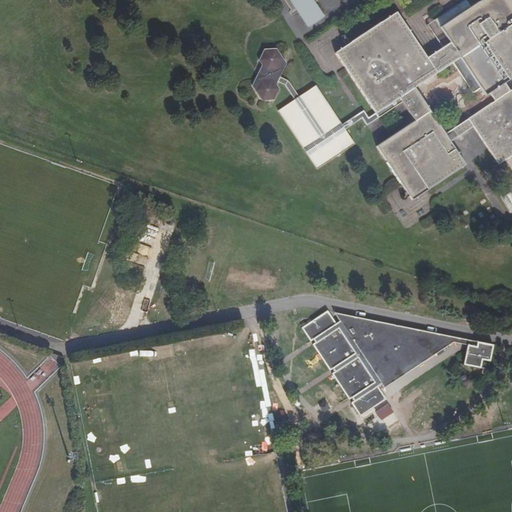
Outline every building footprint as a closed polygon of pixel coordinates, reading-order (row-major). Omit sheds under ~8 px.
[(289,0),(308,28),(325,16),(314,0),(289,0)] [(511,0),(482,0),(438,29),(447,44),(457,60),(481,96),(486,94),(500,84),(511,76),(511,0)] [(445,22),(457,12),(454,7),(441,17),(445,22)] [(422,60),(393,15),(331,55),(371,116),(396,100),(411,90),(433,76),(422,60)] [(433,76),(457,60),(447,44),(422,60),(433,76)] [(275,79),(282,65),(273,50),(258,51),(252,60),(256,66),(255,69),(248,88),(256,102),(271,102),(275,92),(272,85),(275,79)] [(500,84),(486,94),(492,102),(506,93),(500,84)] [(342,129),(315,87),(296,99),(277,112),(280,116),(315,169),(353,145),(342,129)] [(426,113),(411,90),(396,100),(398,103),(411,123),(426,113)] [(492,102),(464,120),(470,129),(494,165),(511,153),(511,91),(511,90),(506,93),(492,102)] [(440,136),(426,113),(411,123),(373,147),(408,202),(461,167),(446,144),(440,136)] [(464,120),(440,136),(446,144),(470,129),(464,120)] [(421,362),(454,341),(403,331),(394,337),(387,328),(337,318),(339,320),(336,323),(327,309),(301,326),(310,340),(313,339),(315,342),(313,344),(330,369),(333,368),(334,371),(332,373),(349,399),(352,397),(353,400),(351,402),(359,415),(386,399),(377,386),(381,382),(383,388),(391,383),(389,380),(420,360),(421,362)] [(334,312),(337,318),(387,328),(394,337),(403,331),(454,341),(467,344),(476,346),(477,341),(334,312)] [(487,369),(493,345),(483,341),(477,341),(476,346),(467,344),(463,364),(487,369)] [(391,383),(421,362),(420,360),(389,380),(391,383)] [(391,392),(402,386),(398,379),(387,385),(391,392)] [(380,428),(398,422),(395,415),(378,420),(380,428)]
